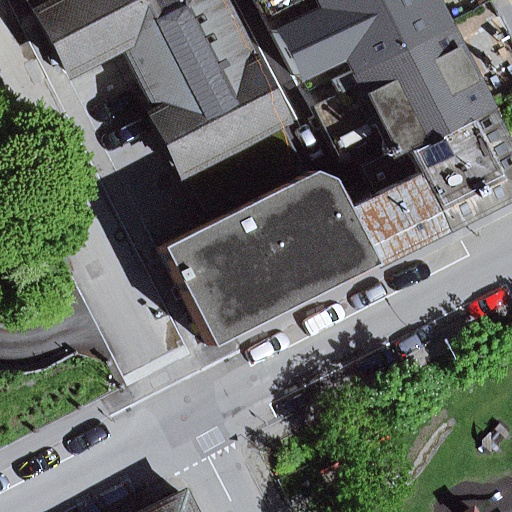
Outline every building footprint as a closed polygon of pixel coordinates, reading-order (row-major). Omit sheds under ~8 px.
[(59,0),(34,13),(65,73),(118,45),(153,113),(148,116),(177,173),(183,170),(203,209),(293,163),(272,123),(276,121),(214,0),(59,0)] [(254,0),(263,17),(296,0),(254,0)] [(294,77),(339,55),(348,72),(437,27),(423,0),(310,0),(316,10),(271,32),(294,77)] [(335,156),(349,149),(358,166),(386,152),(387,154),(478,108),(462,75),(454,60),(437,27),(348,72),(331,81),(337,94),(310,109),(335,156)] [(462,75),(467,73),(459,57),(454,60),(462,75)] [(414,174),(442,228),(511,191),(511,173),(478,108),(387,154),(386,152),(358,166),(371,194),(372,196),(414,174)] [(157,250),(206,347),(368,266),(335,200),(338,199),(330,184),(307,174),(157,250)] [(335,200),(368,266),(442,228),(414,174),(372,196),(371,194),(350,204),(345,195),(338,199),(335,200)] [(145,511),(189,511),(180,494),(145,511)]
